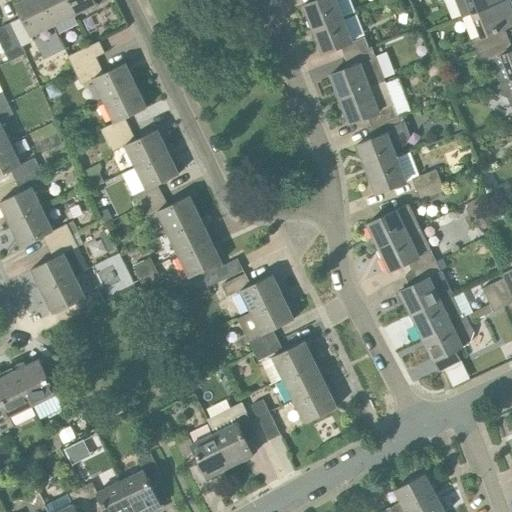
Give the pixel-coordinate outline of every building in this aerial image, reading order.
[(21,17),(10,23),(14,32),(22,47),(33,41),(31,36),(53,26),(40,0),(23,0),(15,4),(21,17)] [(40,0),(53,26),(56,24),(59,32),(74,25),(70,17),(75,15),(67,0),(40,0)] [(95,0),(67,0),(75,15),(97,4),(95,0)] [(355,12),(350,0),(317,0),(303,5),(313,31),(344,19),(343,17),(355,12)] [(466,0),(471,12),(500,0),(466,0)] [(511,21),(511,6),(509,0),(500,0),(471,12),(480,35),(471,39),(476,51),(503,41),(498,28),(511,21)] [(345,57),(369,48),(365,37),(353,42),(344,19),(313,31),(322,54),(341,47),(345,57)] [(0,27),(0,39),(14,32),(10,23),(0,27)] [(14,32),(0,39),(0,44),(5,55),(8,62),(25,53),(22,47),(14,32)] [(511,49),(507,52),(503,41),(476,51),(481,64),(489,60),(501,83),(511,78),(511,49)] [(94,79),(105,73),(96,57),(105,53),(99,42),(69,57),(82,84),(94,79)] [(369,49),(369,48),(345,57),(349,68),(330,75),(339,100),(385,82),(384,78),(393,74),(384,54),(376,57),(372,48),(369,49)] [(105,73),(94,79),(105,101),(136,85),(125,63),(105,73)] [(511,109),(511,78),(501,83),(502,84),(500,88),(502,91),(500,96),(507,99),(511,106),(511,109)] [(371,127),(398,116),(410,112),(399,79),(386,83),(385,82),(339,100),(349,124),(368,117),(371,127)] [(147,108),(136,85),(105,101),(115,123),(101,129),(107,141),(131,129),(126,118),(147,108)] [(0,120),(13,114),(7,103),(0,106),(0,147),(10,143),(0,121),(0,120)] [(399,117),(398,116),(371,127),(376,137),(357,145),(366,169),(397,157),(394,149),(406,145),(407,144),(408,142),(409,140),(410,139),(410,137),(409,134),(402,116),(399,117)] [(136,140),(131,129),(107,141),(112,152),(126,145),(137,167),(168,151),(157,129),(136,140)] [(21,165),(10,143),(0,147),(0,175),(10,171),(15,180),(39,168),(34,158),(21,165)] [(180,174),(168,151),(137,167),(141,177),(136,179),(142,191),(133,196),(139,207),(163,195),(158,185),(180,174)] [(410,152),(397,157),(366,169),(376,193),(407,181),(406,181),(420,175),(410,152)] [(41,172),(39,168),(15,180),(20,190),(0,199),(0,203),(9,223),(41,208),(31,187),(45,181),(41,172)] [(46,169),(41,172),(45,181),(50,178),(46,169)] [(413,179),(417,189),(440,180),(436,170),(413,179)] [(91,191),(106,183),(100,172),(85,180),(91,191)] [(440,180),(417,189),(421,201),(445,192),(440,180)] [(169,233),(200,217),(190,195),(168,206),(163,195),(139,207),(144,218),(158,211),(169,233)] [(378,247),(420,227),(409,205),(396,210),(367,224),(378,247)] [(47,247),(77,232),(79,232),(74,221),(53,231),(41,208),(9,223),(20,246),(42,236),(47,247)] [(107,209),(100,213),(105,222),(112,218),(107,209)] [(493,223),(489,214),(480,218),(484,227),(493,223)] [(211,240),(200,217),(169,233),(170,237),(163,240),(170,254),(177,251),(179,255),(211,240)] [(103,232),(100,234),(109,252),(117,248),(105,224),(100,227),(103,232)] [(431,251),(420,227),(378,247),(390,271),(407,263),(412,273),(436,261),(431,251)] [(83,244),(77,232),(47,247),(53,258),(32,269),(43,291),(74,275),(64,253),(68,251),(78,273),(90,268),(79,246),(83,244)] [(222,262),(211,240),(179,255),(190,277),(200,273),(207,289),(244,270),(238,258),(223,266),(221,262),(222,262)] [(511,269),(503,274),(505,278),(511,293),(511,251),(508,253),(511,262),(511,269)] [(133,266),(137,275),(154,267),(150,258),(133,266)] [(440,270),(447,267),(443,258),(436,261),(440,270)] [(441,301),(452,296),(454,294),(443,271),(441,272),(436,261),(412,273),(417,283),(400,291),(411,315),(441,300),(441,301)] [(154,267),(137,275),(142,284),(159,276),(154,267)] [(251,312),(284,297),(273,275),(250,285),(245,274),(221,285),(227,297),(241,290),(251,312)] [(85,298),(74,275),(43,291),(54,313),(75,303),(81,314),(111,299),(106,288),(85,298)] [(505,307),(511,303),(511,293),(505,278),(493,283),(505,307)] [(494,312),(505,307),(493,283),(483,288),(491,305),(466,317),(462,319),(462,318),(422,337),(434,361),(439,371),(460,361),(455,351),(463,347),(470,344),(474,332),(469,323),(494,311),(494,312)] [(462,318),(452,296),(441,301),(441,300),(411,315),(422,337),(462,318)] [(294,319),(284,297),(251,312),(238,319),(248,341),(254,352),(278,341),(272,330),(294,319)] [(176,313),(174,308),(165,313),(170,321),(175,319),(176,313)] [(283,379),(316,363),(305,341),(283,352),(278,341),(254,352),(259,363),(273,356),(283,379)] [(15,371),(32,405),(55,394),(60,404),(73,398),(61,375),(49,381),(39,359),(15,371)] [(326,385),(316,363),(283,379),(294,401),(326,385)] [(9,416),(32,405),(15,371),(0,378),(0,397),(2,403),(0,404),(0,429),(1,432),(14,426),(9,416)] [(337,407),(326,385),(294,401),(305,423),(337,407)] [(269,412),(263,400),(251,406),(257,418),(269,412)] [(214,434),(230,466),(253,455),(246,441),(257,435),(246,412),(234,417),(237,423),(214,434)] [(281,435),(270,413),(269,412),(257,418),(269,441),(281,435)] [(59,434),(50,438),(54,448),(63,444),(59,434)] [(230,466),(214,434),(192,445),(190,439),(178,445),(189,468),(201,462),(208,477),(230,466)] [(120,481),(134,511),(149,511),(161,506),(150,483),(162,477),(151,454),(138,460),(143,470),(120,481)] [(390,508),(392,511),(400,511),(435,493),(425,474),(395,490),(401,502),(390,508)] [(134,511),(120,481),(98,492),(92,481),(80,487),(91,511),(103,505),(106,511),(134,511)] [(89,511),(91,511),(80,487),(44,504),(48,511),(89,511)] [(445,511),(435,493),(400,511),(445,511)]
